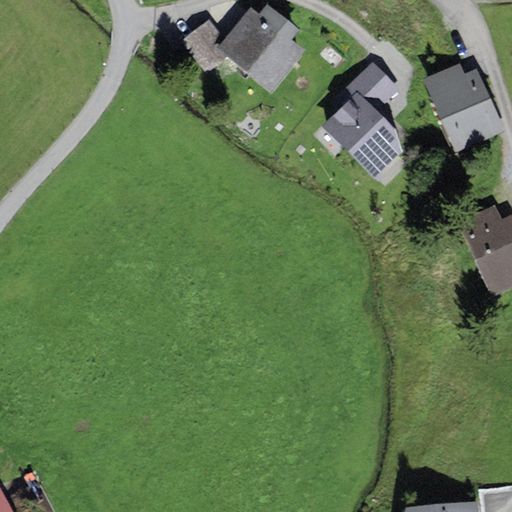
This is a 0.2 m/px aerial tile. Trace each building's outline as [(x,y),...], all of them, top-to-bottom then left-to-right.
[(266,4),(258,14),(250,7),(224,39),(216,49),(227,59),(270,94),(305,52),(291,40),(299,31),(266,4)] [(224,39),(208,19),(181,42),(206,73),(227,59),(216,49),(224,39)] [(376,111),(397,88),(372,63),(344,92),(351,99),(357,93),(376,111)] [(459,63),(423,78),(455,153),(505,131),(478,69),(465,75),(459,63)] [(376,111),(357,93),(351,99),(323,128),(374,178),(403,152),(395,129),(376,111)] [(494,205),(457,221),(492,298),(511,289),(511,215),(501,220),(494,205)] [(0,511),(12,511),(0,488),(0,511)] [(477,511),(476,502),(406,509),(405,511),(477,511)]
